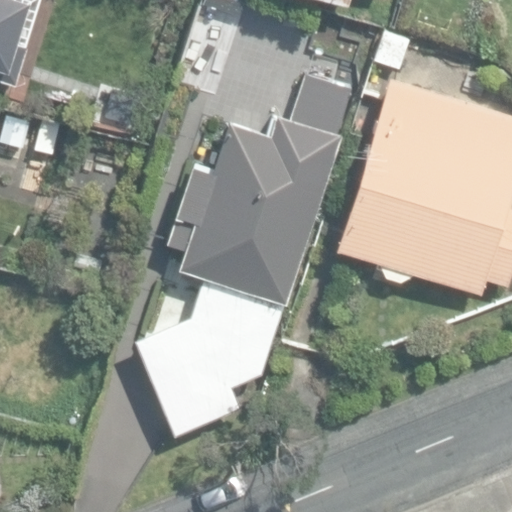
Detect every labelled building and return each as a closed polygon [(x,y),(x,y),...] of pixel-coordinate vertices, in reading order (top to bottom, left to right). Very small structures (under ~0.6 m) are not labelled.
[(0,0),(0,74),(13,79),(37,0),(0,0)] [(201,0),(174,79),(220,95),(247,15),(239,12),(243,0),(201,0)] [(374,58),(397,66),(408,34),(384,26),(374,58)] [(134,334),(176,430),(241,403),(231,381),(261,370),(341,130),(337,129),(352,83),(305,68),(290,113),(276,108),(269,129),(228,115),(213,162),(193,156),(165,238),(184,244),(178,263),(201,271),(189,311),(134,334)] [(415,267),(484,290),(489,274),(508,280),(511,267),(511,200),(510,199),(511,192),(511,109),(389,71),(337,243),(381,258),(386,270),(404,275),(415,267)] [(0,139),(0,140),(37,150),(38,145),(53,149),(61,120),(45,115),(43,121),(8,111),(0,139)]
